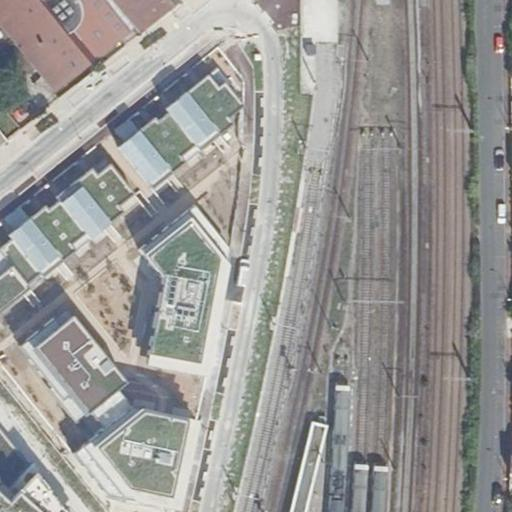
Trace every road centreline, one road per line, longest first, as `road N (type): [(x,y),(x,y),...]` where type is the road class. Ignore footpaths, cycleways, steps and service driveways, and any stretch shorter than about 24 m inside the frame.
road 1 (residential): [(211,511),(270,221),(278,122),(277,45),(270,25),(242,0)]
road 2 (residential): [(487,511),(484,0)]
road 3 (residential): [(232,0),(0,188)]
